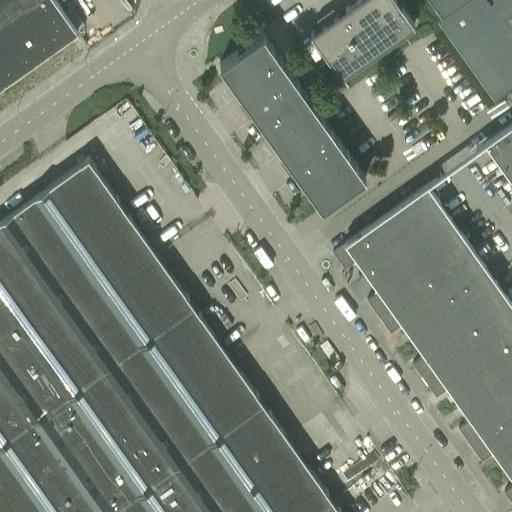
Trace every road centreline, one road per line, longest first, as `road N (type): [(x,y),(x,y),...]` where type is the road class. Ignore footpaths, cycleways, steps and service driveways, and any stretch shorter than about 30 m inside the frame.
road 1 (unclassified): [(463,511),(135,47)]
road 2 (unclassified): [(0,142),(135,47)]
